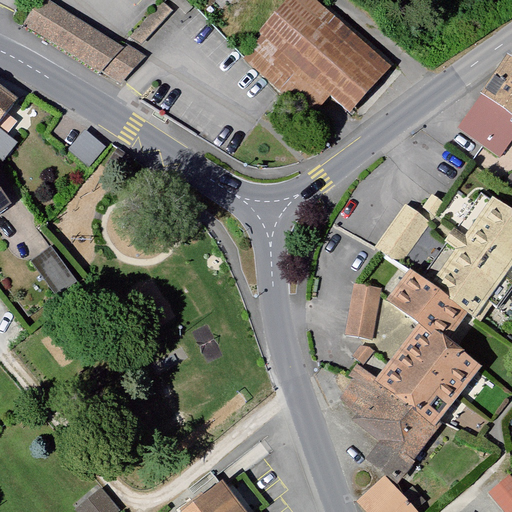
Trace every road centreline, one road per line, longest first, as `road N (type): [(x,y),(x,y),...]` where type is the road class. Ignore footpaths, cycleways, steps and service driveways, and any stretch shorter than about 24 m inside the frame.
road 1 (tertiary): [(0,50),(269,215)]
road 2 (tertiary): [(269,215),(278,322),(341,511)]
road 3 (tertiary): [(269,215),(511,40)]
